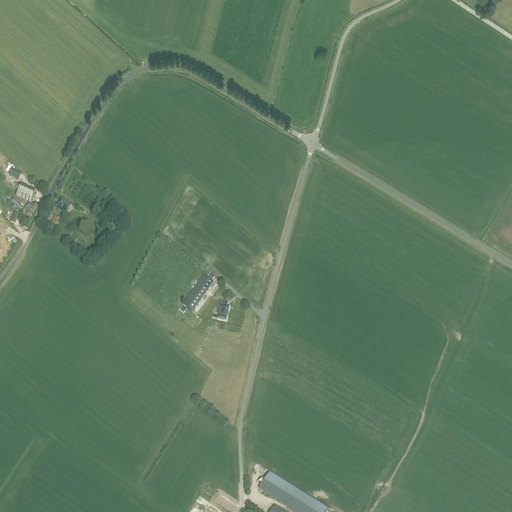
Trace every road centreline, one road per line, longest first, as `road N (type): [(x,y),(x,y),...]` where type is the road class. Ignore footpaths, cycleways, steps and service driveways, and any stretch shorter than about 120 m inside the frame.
road 1 (unclassified): [(0,283),(101,105),(140,70),(193,71),(313,144)]
road 2 (unclassified): [(242,511),(246,390),(313,144)]
road 3 (unclassified): [(511,264),(313,144)]
road 4 (unclassified): [(313,144),(346,31),(398,0)]
